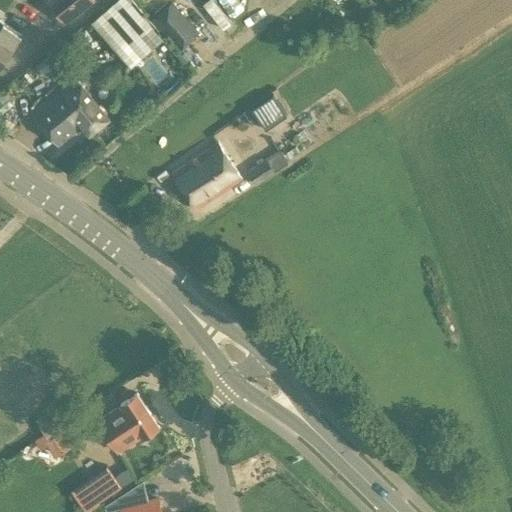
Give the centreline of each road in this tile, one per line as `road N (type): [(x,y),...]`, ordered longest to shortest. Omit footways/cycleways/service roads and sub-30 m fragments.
road 1 (secondary): [(191,312),(129,256),(0,164)]
road 2 (residential): [(237,380),(206,427),(226,511)]
